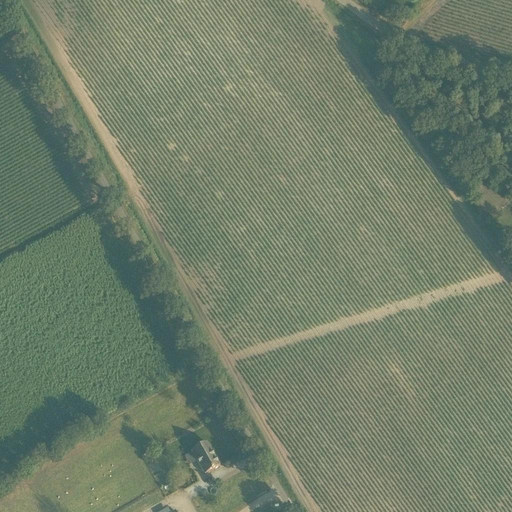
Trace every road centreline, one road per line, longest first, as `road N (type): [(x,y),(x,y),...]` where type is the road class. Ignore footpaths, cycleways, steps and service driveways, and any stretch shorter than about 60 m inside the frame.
road 1 (unclassified): [(298,511),(2,0)]
road 2 (unclassified): [(511,70),(447,50),(357,0)]
